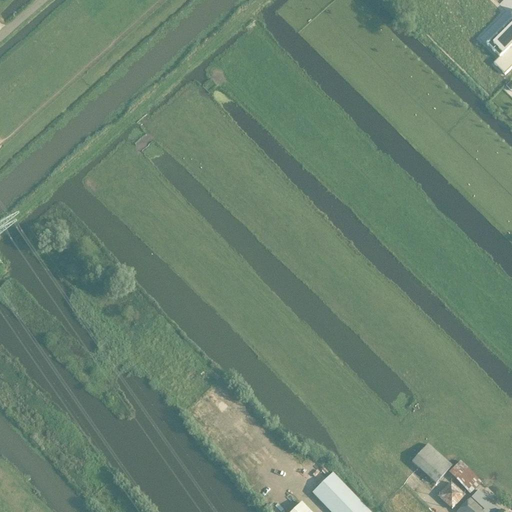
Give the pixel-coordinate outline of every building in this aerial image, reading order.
[(511,20),(511,21),(511,24),(487,50),(501,63),(511,52),(511,20)] [(411,464),(435,485),(451,467),(427,445),(411,464)] [(470,495),(481,484),(481,483),(460,462),(448,474),(470,495)] [(368,511),(332,474),(311,495),(328,511),(368,511)] [(500,511),(491,504),(477,492),(457,511),(500,511)]
